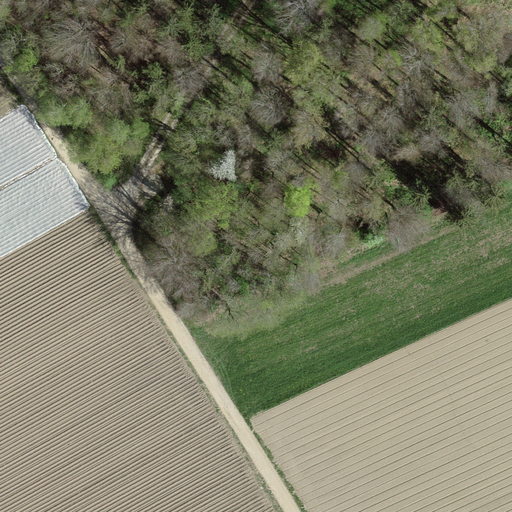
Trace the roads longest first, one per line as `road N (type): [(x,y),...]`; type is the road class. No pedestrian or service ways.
road 1 (track): [(285,511),(114,219),(0,52)]
road 2 (track): [(114,219),(281,0)]
